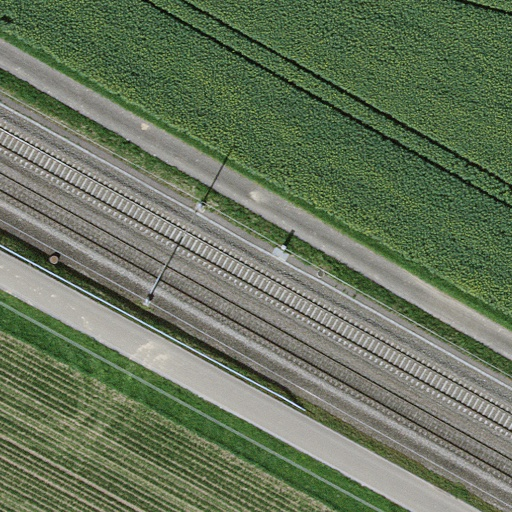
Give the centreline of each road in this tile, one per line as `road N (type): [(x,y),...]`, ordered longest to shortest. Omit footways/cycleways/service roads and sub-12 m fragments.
road 1 (track): [(511,347),(0,52)]
road 2 (unclassified): [(443,511),(0,268)]
